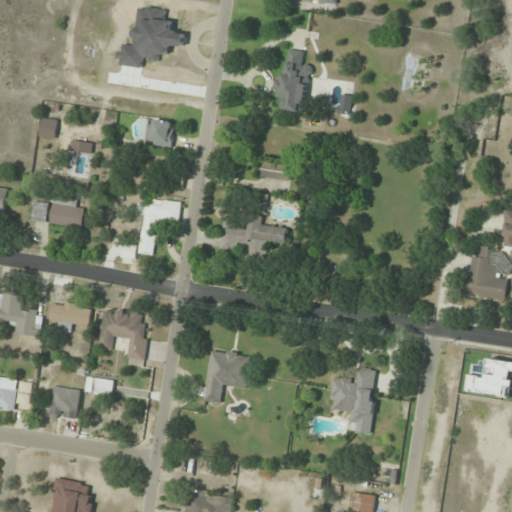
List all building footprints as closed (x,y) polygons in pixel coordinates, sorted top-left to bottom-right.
[(146,17),(147,5),(136,4),(135,16),(146,17)] [(188,24),(153,17),(150,34),(185,40),(188,24)] [(87,57),(93,22),(73,18),(67,53),(87,57)] [(284,111),(306,113),(307,103),(317,104),(319,86),(311,85),(312,67),(304,66),(305,51),(285,49),(280,98),(286,99),(284,111)] [(292,168),(264,162),(261,176),(289,182),(292,168)] [(0,215),(6,216),(10,186),(0,184),(0,215)] [(83,229),(87,205),(38,198),(34,221),(83,229)] [(147,200),(145,216),(140,215),(139,228),(143,228),(140,255),(156,256),(159,220),(180,222),(182,204),(147,200)] [(511,248),(511,210),(507,210),(503,247),(511,248)] [(289,228),(263,225),(264,216),(250,215),(249,227),(236,226),(237,217),(225,216),(222,247),(247,250),(246,258),(265,260),(267,242),(287,245),(289,228)] [(467,297),(506,302),(509,280),(499,278),(503,249),(483,247),(481,257),(473,256),(467,297)] [(25,295),(0,291),(0,320),(16,323),(14,334),(39,338),(43,311),(23,308),(25,295)] [(91,326),(93,306),(53,301),(51,320),(61,321),(60,331),(72,332),(73,324),(91,326)] [(146,361),(150,324),(142,323),(143,312),(105,308),(100,347),(117,349),(118,338),(131,340),(128,359),(146,361)] [(206,402),(224,405),(227,386),(249,388),(253,354),(212,349),(206,402)] [(357,378),(334,376),(331,410),(353,412),(351,433),(373,434),(379,369),(358,368),(357,378)] [(35,382),(0,376),(0,410),(17,414),(18,404),(31,406),(35,382)] [(93,394),(108,395),(110,380),(95,378),(93,394)] [(79,389),(53,389),(53,419),(79,419),(79,389)] [(396,485),(399,470),(385,467),(382,482),(396,485)] [(91,511),(94,496),(88,495),(90,484),(58,478),(51,511),(91,511)] [(187,511),(232,511),(234,495),(189,491),(187,511)] [(364,511),(373,511),(376,496),(353,492),(350,509),(364,511)]
